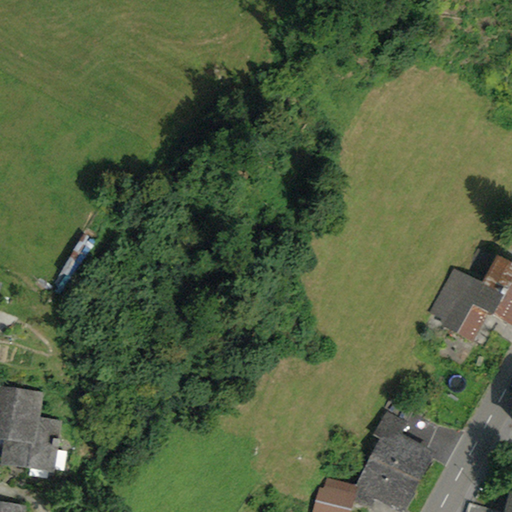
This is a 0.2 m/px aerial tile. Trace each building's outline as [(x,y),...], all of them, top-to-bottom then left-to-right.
[(471,342),(487,313),(511,326),(511,268),(478,249),(462,278),(453,273),(430,314),(443,321),(447,323),(445,327),(446,327),(471,342)] [(440,337),(446,327),(445,327),(447,323),(443,321),(435,335),(440,337)] [(9,439),(32,442),(35,423),(38,398),(0,392),(0,437),(5,438),(9,439)] [(383,458),(418,479),(431,457),(397,437),(413,411),(391,398),(383,412),(388,414),(375,436),(382,440),(371,459),(380,464),(383,458)] [(57,426),(35,423),(32,442),(9,439),(6,463),(50,470),(54,448),(59,449),(60,443),(55,442),(57,426)] [(380,464),(371,459),(360,477),(361,487),(365,489),(358,501),(369,506),(375,495),(400,509),(418,479),(383,458),(380,464)] [(347,511),(354,488),(322,479),(313,511),(347,511)] [(511,511),(511,495),(503,493),(502,496),(500,502),(510,505),(508,511),(501,511),(498,511),(491,509),(470,504),(467,511),(511,511)] [(502,496),(495,494),(491,509),(498,511),(500,502),(502,496)]
